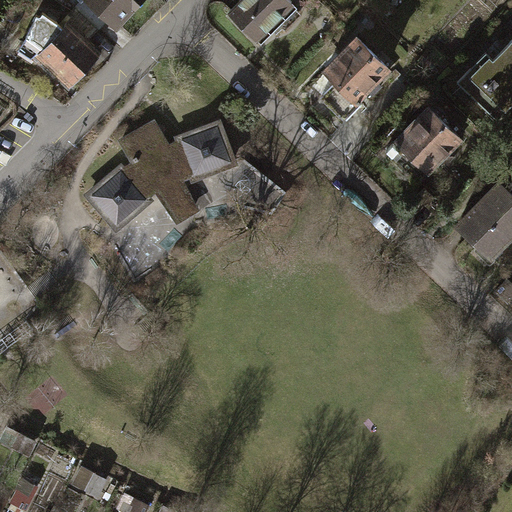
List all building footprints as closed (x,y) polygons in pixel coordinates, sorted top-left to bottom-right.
[(96,27),(108,14),(91,0),(80,0),(74,7),(96,27)] [(91,0),(108,14),(116,22),(135,0),(91,0)] [(290,2),(288,0),(238,0),(227,11),(258,42),(276,25),(272,20),(290,2)] [(63,20),(67,23),(85,40),(96,27),(74,7),(63,20)] [(97,50),(85,40),(67,23),(62,27),(57,22),(41,11),(31,26),(33,28),(23,42),(42,54),(68,80),(97,50)] [(336,80),(321,95),(342,117),(361,99),(357,94),(364,88),(370,95),(381,84),(374,77),(386,66),(357,36),(324,68),(336,80)] [(504,103),(511,94),(511,36),(491,59),(484,53),(457,80),(489,111),(500,100),(504,103)] [(395,139),(407,151),(396,161),(414,179),(458,136),(429,106),(395,139)] [(121,167),(89,194),(117,226),(149,199),(148,197),(158,188),(180,180),(193,175),(194,177),(233,162),(219,123),(180,137),(168,145),(154,121),(121,140),(134,161),(122,168),(121,167)] [(188,196),(180,180),(158,188),(170,207),(188,196)] [(511,193),(498,181),(457,224),(490,256),(511,233),(511,193)] [(194,208),(188,196),(170,207),(178,218),(194,208)] [(77,483),(101,495),(110,476),(86,465),(77,483)] [(125,494),(122,511),(148,511),(151,498),(125,494)]
